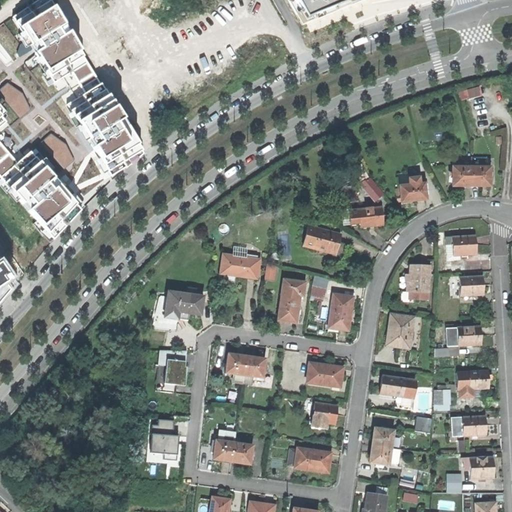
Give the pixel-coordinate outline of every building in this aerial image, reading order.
[(106,46),(119,39),(97,0),(96,0),(85,7),(106,46)] [(287,0),(302,25),(330,14),(364,0),(287,0)] [(129,129),(52,4),(20,23),(33,46),(20,55),(33,79),(24,85),(0,56),(0,177),(39,223),(36,226),(46,238),(78,207),(17,136),(46,110),(63,130),(76,118),(99,153),(109,146),(111,148),(121,141),(118,135),(129,129)] [(481,86),(465,90),(467,98),(483,94),(481,86)] [(491,168),(452,168),(452,189),(461,189),(472,189),(491,189),(491,168)] [(377,202),(385,195),(371,178),(361,182),(377,202)] [(400,189),(402,204),(417,202),(427,201),(425,185),(400,189)] [(375,228),(383,227),(381,208),(349,212),(350,226),(360,225),(360,230),(375,228)] [(340,235),(308,226),(303,246),(335,255),(338,244),(340,235)] [(454,255),(477,254),(477,247),(476,235),(447,237),(447,246),(454,246),(454,255)] [(256,280),(259,260),(223,255),(220,274),(246,279),(256,280)] [(264,277),(272,279),(274,265),(266,264),(264,277)] [(480,264),(467,265),(467,272),(481,271),(480,264)] [(429,300),(429,293),(430,293),(431,266),(420,265),(413,265),(413,281),(409,281),(409,292),(411,292),(411,300),(429,300)] [(326,290),(328,279),(313,276),(311,286),(326,290)] [(483,276),(460,277),(461,296),(484,294),(483,285),(483,276)] [(302,297),(305,283),(283,280),(277,321),(296,324),(298,305),(299,297),(302,297)] [(178,298),(167,297),(164,318),(177,320),(178,316),(179,313),(200,316),(202,298),(179,294),(178,298)] [(328,327),(349,330),(351,313),(354,298),(334,294),(328,327)] [(176,331),(177,320),(164,318),(167,297),(159,296),(152,329),(176,331)] [(391,314),(389,331),(411,334),(413,318),(391,314)] [(447,346),(481,345),(481,338),(480,327),(454,328),(453,325),(446,325),(447,346)] [(409,348),(411,334),(389,331),(388,339),(387,345),(409,348)] [(450,348),(436,349),(435,357),(450,356),(450,348)] [(186,351),(159,351),(158,365),(165,366),(163,383),(174,384),(174,385),(184,386),(186,372),(186,369),(186,368),(184,367),(186,351)] [(234,375),(244,376),(246,357),(239,356),(228,355),(225,373),(234,375)] [(246,357),(244,376),(252,377),(262,379),(263,370),(264,360),(253,358),(246,357)] [(307,382),(340,386),(342,377),(343,367),(310,363),(307,382)] [(266,370),(263,370),(262,379),(252,377),(252,380),(264,382),(266,370)] [(473,397),(473,389),(489,389),(489,378),(488,371),(456,373),(457,390),(459,390),(460,398),(473,397)] [(242,384),(244,376),(234,375),(233,382),(242,384)] [(252,377),(244,376),(242,384),(251,385),(252,380),(252,377)] [(380,395),(413,399),(415,380),(383,376),(381,385),(380,395)] [(435,411),(452,411),(451,390),(434,390),(435,411)] [(336,416),(338,406),(316,403),(312,427),(326,429),(327,423),(335,424),(336,416)] [(453,436),(486,435),(486,426),(485,416),(452,418),(453,436)] [(151,434),(154,435),(173,436),(174,421),(158,420),(157,426),(151,426),(151,434)] [(418,430),(430,432),(431,424),(419,422),(418,430)] [(391,448),(393,431),(375,429),(374,435),(372,446),(391,448)] [(221,460),(232,462),(235,442),(236,432),(225,431),(225,434),(220,434),(219,440),(216,440),(214,459),(221,460)] [(173,436),(154,435),(152,454),(163,455),(177,456),(177,444),(175,444),(176,436),(173,436)] [(244,464),(250,464),(253,445),(235,442),(232,462),(244,464)] [(388,465),(391,448),(372,446),(371,455),(369,462),(388,465)] [(294,467),(329,473),(331,463),(332,453),(298,448),(294,467)] [(470,470),(470,479),(494,478),(493,468),(493,457),(469,458),(469,461),(464,461),(464,470),(470,470)] [(385,511),(387,497),(368,494),(366,509),(365,509),(364,511),(385,511)] [(229,511),(231,499),(222,498),(213,496),(210,511),(229,511)] [(263,503),(250,501),(248,511),(273,511),(275,505),(263,503)]
